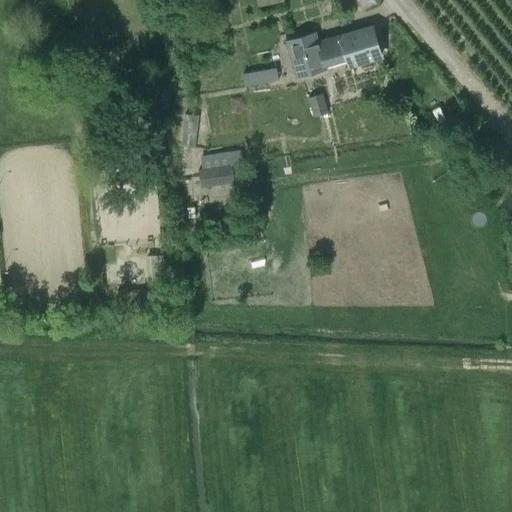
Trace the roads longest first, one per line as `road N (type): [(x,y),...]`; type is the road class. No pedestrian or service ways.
road 1 (track): [(108,349),(511,367)]
road 2 (unclassified): [(396,0),(511,143)]
